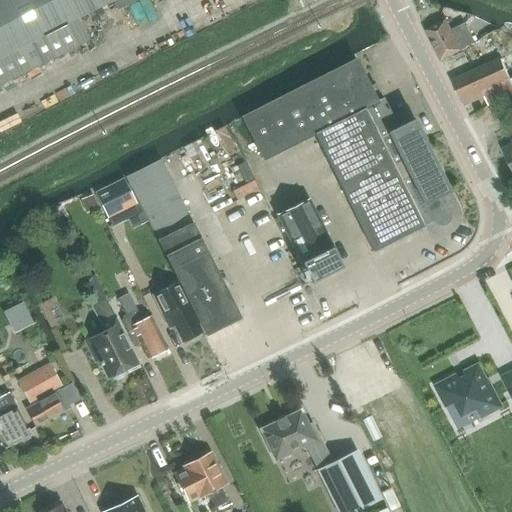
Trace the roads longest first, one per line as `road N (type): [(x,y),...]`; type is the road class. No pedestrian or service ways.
road 1 (tertiary): [(0,494),(472,266),(499,229)]
road 2 (tertiary): [(499,229),(493,194),(391,0)]
